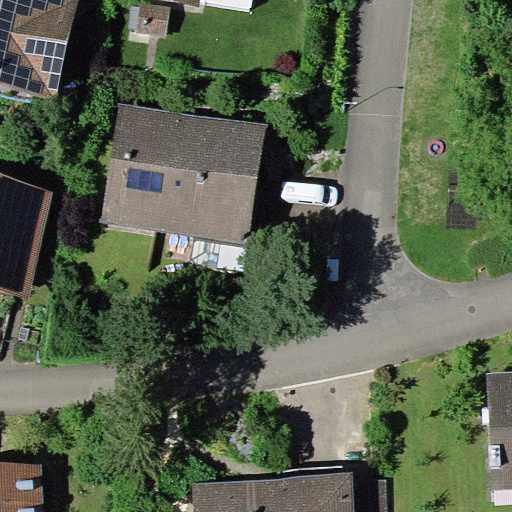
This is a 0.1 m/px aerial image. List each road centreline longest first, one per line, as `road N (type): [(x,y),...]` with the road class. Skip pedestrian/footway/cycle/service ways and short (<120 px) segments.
road 1 (residential): [(383,341),(301,370),(183,391),(0,395)]
road 2 (residential): [(392,0),(376,146),(383,341)]
road 3 (residential): [(511,303),(383,341)]
